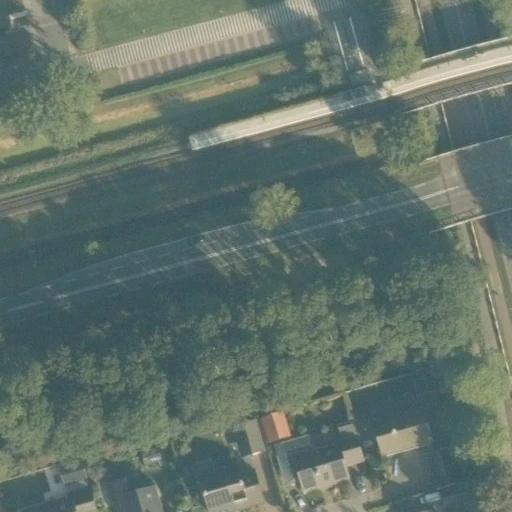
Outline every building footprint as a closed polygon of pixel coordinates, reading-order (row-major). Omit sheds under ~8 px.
[(0,29),(9,27),(2,2),(0,2),(0,29)] [(366,75),(355,78),(357,88),(368,85),(366,75)] [(375,421),(385,457),(433,443),(423,410),(378,423),(377,420),(375,421)] [(261,420),(268,445),(284,440),(280,426),(287,425),(283,413),(261,420)] [(233,428),(242,460),(266,454),(257,421),(233,428)] [(338,426),(341,439),(355,436),(351,422),(338,426)] [(302,479),(305,492),(349,480),(346,468),(364,462),(357,439),(338,444),(339,447),(314,454),(312,448),(288,454),(296,481),(302,479)] [(466,484),(456,448),(426,456),(437,492),(466,484)] [(59,467),(65,488),(88,481),(82,461),(59,467)] [(242,476),(239,468),(201,479),(210,511),(227,511),(236,509),(237,511),(239,511),(265,505),(256,472),(242,476)] [(138,494),(134,479),(112,486),(120,511),(131,507),(132,511),(164,511),(157,488),(138,494)] [(440,495),(444,508),(470,500),(466,487),(440,495)] [(96,511),(90,490),(70,496),(72,500),(32,511),(96,511)]
